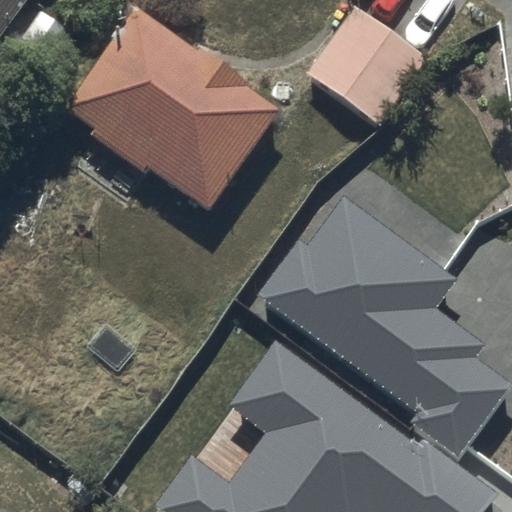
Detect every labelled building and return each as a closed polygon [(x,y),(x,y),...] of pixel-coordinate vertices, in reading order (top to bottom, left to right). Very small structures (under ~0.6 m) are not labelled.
[(0,0),(0,55),(39,0),(0,0)] [(356,21),(307,86),(383,143),(432,77),(356,21)] [(210,230),(283,131),(250,107),(254,100),(204,64),(200,70),(140,27),(67,127),(95,147),(92,151),(147,191),(151,187),(210,230)] [(470,349),(323,243),(250,344),(281,367),(278,370),(331,409),(335,403),(398,448),(470,349)] [(406,511),(367,481),(341,511),(406,511)]
